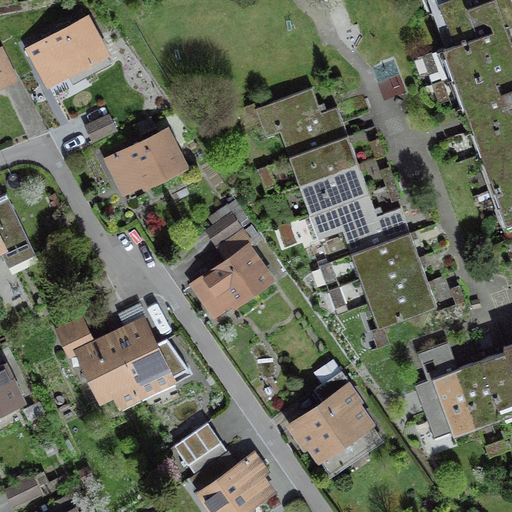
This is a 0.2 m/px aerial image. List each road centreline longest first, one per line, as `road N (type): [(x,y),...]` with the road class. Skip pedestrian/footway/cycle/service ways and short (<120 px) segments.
road 1 (residential): [(320,511),(173,304),(116,259),(48,163),(17,155),(0,162)]
road 2 (unknown): [(422,149),(376,99),(321,9),(301,0)]
